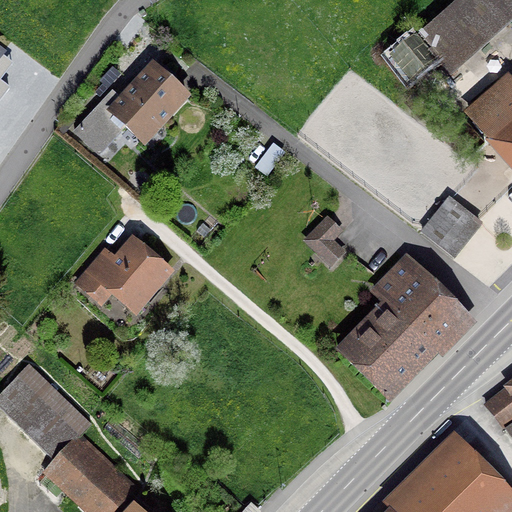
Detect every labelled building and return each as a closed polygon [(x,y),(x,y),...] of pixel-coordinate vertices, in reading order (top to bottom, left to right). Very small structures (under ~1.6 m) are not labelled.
[(511,0),(455,0),(418,32),(451,71),(511,18),(511,0)] [(407,75),(433,55),(420,38),(413,43),(411,42),(392,55),(407,75)] [(141,143),(183,98),(152,69),(120,104),(110,96),(74,134),(88,147),(114,118),(141,143)] [(511,85),(507,89),(502,84),(467,115),(511,165),(511,85)] [(421,235),(449,258),(477,223),(448,200),(421,235)] [(337,260),(341,256),(327,243),(337,232),(327,221),(306,243),(330,267),(337,260)] [(166,274),(131,245),(116,262),(105,253),(76,287),(88,297),(99,284),(133,312),(166,274)] [(343,359),(383,398),(461,317),(405,262),(373,295),(390,312),(343,359)] [(28,367),(0,396),(0,410),(54,463),(43,474),(83,511),(107,511),(122,496),(126,500),(134,491),(77,439),(89,427),(28,367)] [(484,407),(493,419),(511,404),(511,398),(506,390),(484,407)] [(511,404),(493,419),(511,444),(511,404)] [(136,460),(145,449),(110,419),(101,430),(136,460)] [(511,511),(511,498),(463,449),(399,511),(511,511)] [(260,511),(261,511),(251,503),(242,511),(260,511)]
